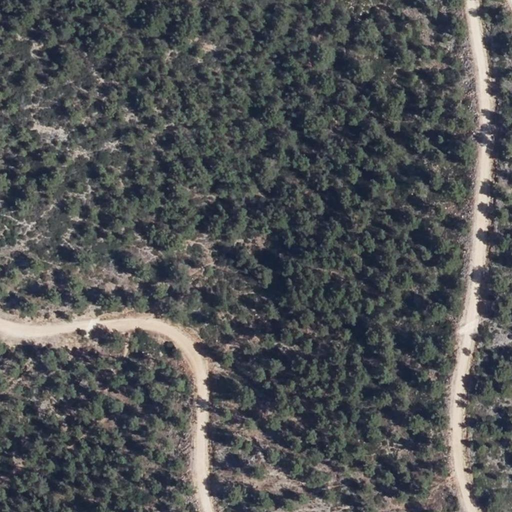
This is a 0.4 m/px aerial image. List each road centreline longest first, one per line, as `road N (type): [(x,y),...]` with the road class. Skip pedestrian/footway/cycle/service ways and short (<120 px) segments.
road 1 (track): [(469,0),(481,197),(453,455),(476,511)]
road 2 (track): [(211,511),(199,440),(199,364),(190,342),(143,313),(51,332),(0,320)]
